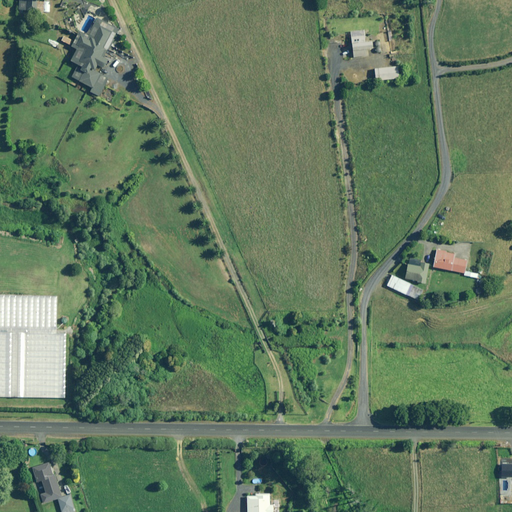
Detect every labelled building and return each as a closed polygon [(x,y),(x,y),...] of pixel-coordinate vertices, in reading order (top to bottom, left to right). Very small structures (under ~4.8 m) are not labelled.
[(43,19),(44,11),(50,12),(50,0),(19,0),(19,9),(35,11),(34,18),(43,19)] [(119,29),(98,18),(88,36),(83,33),(80,40),(77,38),(72,47),(77,49),(71,61),(82,67),(81,69),(77,67),(72,77),(92,87),(90,91),(99,96),(105,86),(103,85),(107,78),(99,74),(107,58),(104,57),(108,50),(119,29)] [(364,42),(363,30),(350,32),(353,58),(367,56),(366,49),(372,49),(371,41),(364,42)] [(388,52),(385,33),(380,34),(383,53),(388,52)] [(73,40),(64,35),(62,41),(71,45),(73,40)] [(398,78),(397,67),(375,69),(376,81),(398,78)] [(454,253),(436,250),(432,267),(463,273),(466,261),(453,258),(454,253)] [(428,265),(414,261),(413,265),(407,264),(403,278),(423,283),(428,265)] [(423,290),(391,275),(387,286),(418,300),(423,290)] [(54,290),(0,289),(0,323),(53,325),(54,290)] [(12,328),(0,327),(0,392),(10,393),(12,328)] [(66,328),(24,327),(22,391),(64,393),(66,328)] [(58,509),(61,509),(62,511),(71,511),(76,511),(71,495),(63,497),(56,474),(54,475),(50,462),(33,468),(37,482),(42,481),(46,493),(41,494),(44,503),(54,500),(54,501),(54,502),(54,503),(54,504),(55,505),(55,506),(56,507),(56,508),(57,508),(57,509),(58,509)] [(270,505),(270,494),(256,494),(256,496),(247,496),(247,511),(274,511),(275,505),(270,505)]
